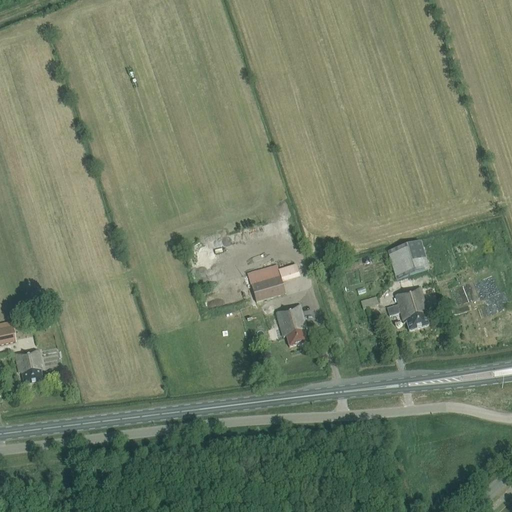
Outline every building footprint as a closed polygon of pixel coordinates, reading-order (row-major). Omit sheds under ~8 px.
[(428,272),(419,245),(388,255),(397,282),(428,272)] [(284,296),(278,277),(279,277),(276,266),(247,275),(249,280),(248,280),(255,305),(284,296)] [(420,289),(403,294),(404,296),(396,298),(398,307),(388,311),(390,319),(401,315),(404,326),(406,325),(409,333),(428,327),(426,319),(429,318),(420,289)] [(378,308),(376,300),(360,305),(363,313),(378,308)] [(299,307),(283,312),(284,313),(276,316),(284,339),(286,339),(290,349),(307,344),(304,334),(307,333),(299,307)] [(0,347),(14,344),(11,330),(0,332),(0,347)] [(31,355),(31,353),(16,356),(20,377),(23,377),(25,387),(43,384),(40,367),(42,367),(39,353),(31,355)]
